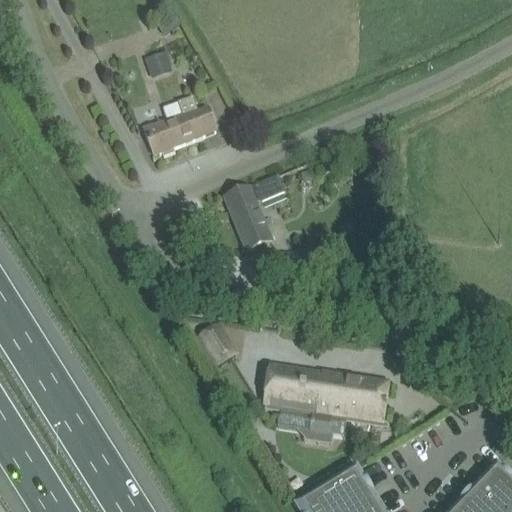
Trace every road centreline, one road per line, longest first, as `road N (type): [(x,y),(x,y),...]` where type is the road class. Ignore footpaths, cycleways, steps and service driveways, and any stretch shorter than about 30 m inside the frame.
road 1 (unclassified): [(511,416),(414,340),(379,325),(195,296),(167,278),(128,219)]
road 2 (unclassified): [(128,219),(511,40)]
road 3 (unclassified): [(128,219),(81,152),(17,0)]
road 4 (motorway): [(127,511),(0,308)]
